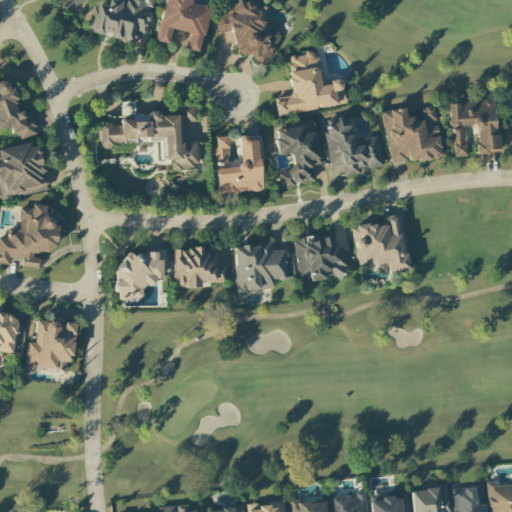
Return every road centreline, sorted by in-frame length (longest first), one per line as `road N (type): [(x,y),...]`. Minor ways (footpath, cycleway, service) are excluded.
road 1 (residential): [(0,0),(53,95),(90,221),(99,511)]
road 2 (residential): [(90,221),(213,218),(511,179)]
road 3 (residential): [(53,95),(105,76),(153,72),(213,84),(233,100)]
